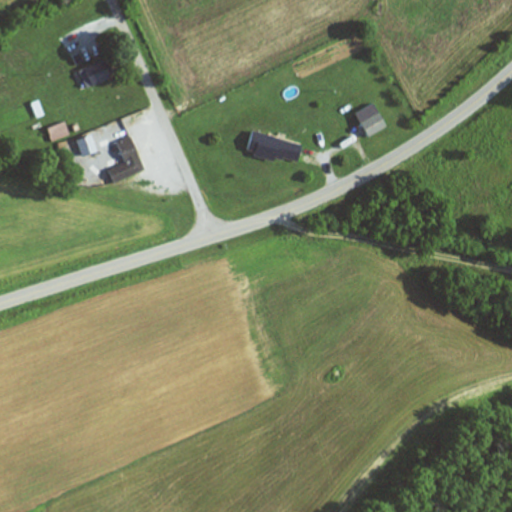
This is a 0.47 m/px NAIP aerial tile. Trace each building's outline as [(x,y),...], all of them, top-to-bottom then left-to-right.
[(76,72),(83,90),(116,77),(109,59),(76,72)] [(388,126),(380,112),(361,123),(370,137),(388,126)] [(298,165),(303,142),(252,132),(248,155),(298,165)] [(88,153),(95,151),(90,137),(78,141),(80,148),(85,145),(88,153)] [(114,184),(145,171),(131,137),(117,144),(125,163),(108,170),(114,184)]
